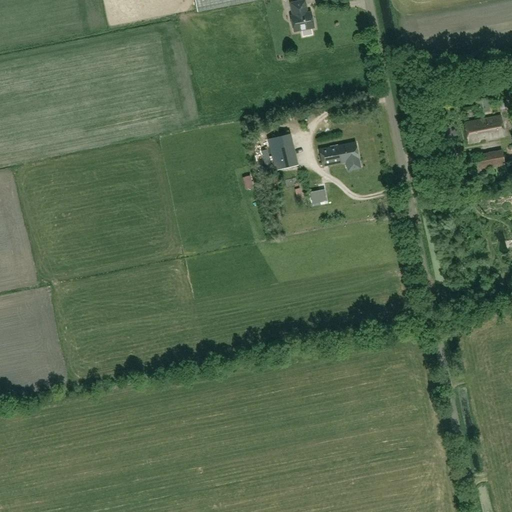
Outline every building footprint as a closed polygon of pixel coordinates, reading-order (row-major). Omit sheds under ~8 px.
[(253,0),(195,0),(197,12),(253,0)] [(306,9),(303,0),(291,3),(293,15),(291,15),(294,31),(314,26),(311,11),(306,13),(305,10),(306,9)] [(489,110),(487,97),(476,99),(478,113),(489,110)] [(468,142),(479,140),(479,139),(487,137),(488,139),(503,136),(500,116),(464,122),(468,142)] [(308,153),(307,142),(295,143),(296,154),(308,153)] [(337,144),(319,148),(323,166),(341,162),(337,144)] [(502,148),(474,154),(477,169),(505,163),(502,148)] [(293,150),(273,155),(276,169),(296,165),(293,150)] [(314,159),(303,160),(303,169),(314,169),(314,159)]
